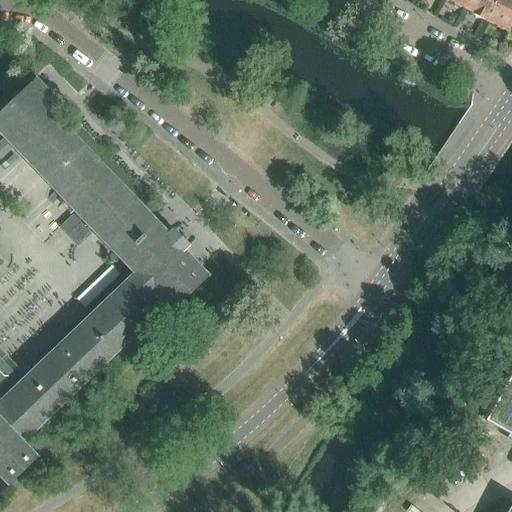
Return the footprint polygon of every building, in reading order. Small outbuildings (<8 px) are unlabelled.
[(461,9),(465,8),(469,0),(450,0),(453,1),(453,4),(461,9)] [(469,0),(465,8),(474,13),(473,15),(485,21),(486,19),(495,0),(469,0)] [(511,0),(495,0),(486,19),(496,24),(497,27),(503,31),(507,30),(508,31),(511,23),(511,0)] [(151,217),(55,116),(63,108),(36,80),(0,114),(0,134),(4,139),(0,142),(0,159),(4,155),(13,147),(67,204),(75,212),(70,217),(66,221),(59,228),(75,244),(91,229),(94,233),(97,236),(111,250),(115,254),(115,255),(134,274),(78,328),(21,382),(18,378),(0,359),(0,278),(8,271),(0,261),(0,478),(7,485),(35,458),(21,443),(146,324),(136,313),(154,296),(169,312),(207,276),(195,263),(184,252),(189,247),(172,229),(167,234),(151,217)] [(112,266),(77,299),(85,308),(120,275),(112,266)] [(511,373),(485,422),(511,437),(511,373)]
